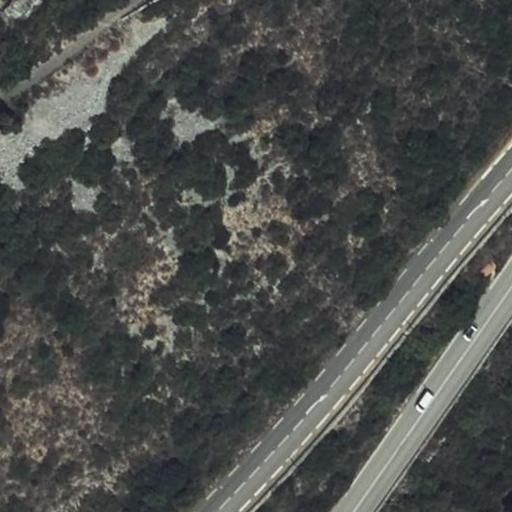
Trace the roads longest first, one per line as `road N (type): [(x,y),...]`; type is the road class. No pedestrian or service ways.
road 1 (motorway): [(288,0),(387,511)]
road 2 (motorway): [(432,511),(339,0)]
road 3 (secondary): [(219,511),(511,170)]
road 4 (secondary): [(355,511),(511,289)]
road 5 (track): [(146,0),(0,105)]
